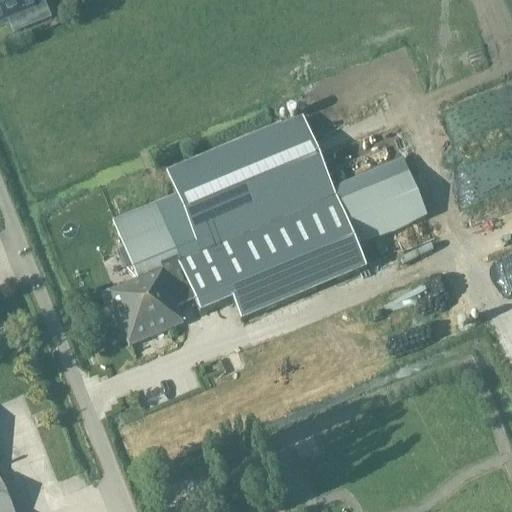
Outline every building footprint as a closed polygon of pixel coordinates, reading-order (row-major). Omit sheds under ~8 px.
[(0,0),(0,23),(35,9),(31,0),(0,0)] [(200,255),(220,246),(335,198),(302,119),(167,175),(200,255)] [(408,175),(338,205),(356,249),(426,219),(408,175)] [(183,271),(166,278),(179,309),(194,303),(200,318),(232,304),(241,324),(366,272),(356,249),(338,205),(335,198),(220,246),(200,255),(201,257),(181,265),(183,271)] [(183,271),(181,265),(167,233),(158,236),(147,210),(114,224),(125,250),(136,246),(148,275),(162,269),(166,278),(183,271)] [(136,281),(107,292),(117,315),(111,317),(116,327),(121,325),(131,348),(182,326),(176,311),(179,309),(166,278),(162,269),(148,275),(136,281)] [(0,511),(13,511),(0,482),(0,511)]
